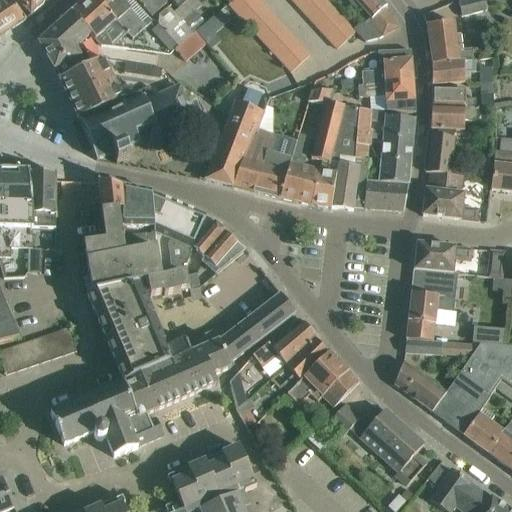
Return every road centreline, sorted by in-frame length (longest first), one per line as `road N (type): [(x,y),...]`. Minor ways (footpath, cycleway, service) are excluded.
road 1 (residential): [(385,395),(211,199)]
road 2 (residential): [(211,199),(59,162),(0,135)]
road 3 (residential): [(407,230),(425,84),(410,14)]
road 4 (residential): [(407,230),(272,216),(211,199)]
road 5 (residential): [(385,395),(407,230)]
road 6 (residential): [(511,492),(385,395)]
road 7 (residential): [(24,449),(38,488),(54,497),(136,472)]
